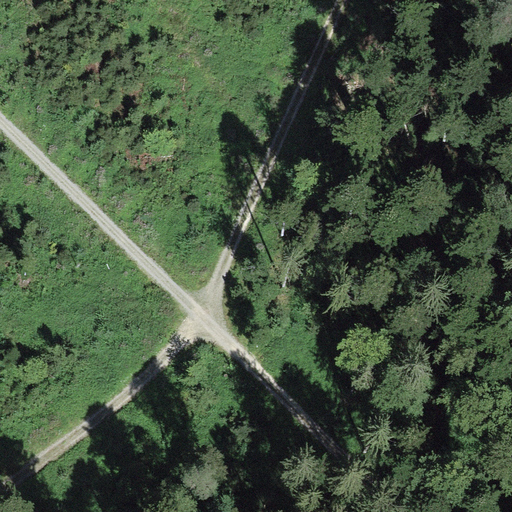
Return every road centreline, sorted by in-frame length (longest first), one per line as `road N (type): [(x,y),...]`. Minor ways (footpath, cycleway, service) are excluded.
road 1 (track): [(0,481),(93,422),(208,324),(355,0)]
road 2 (track): [(399,511),(0,121)]
